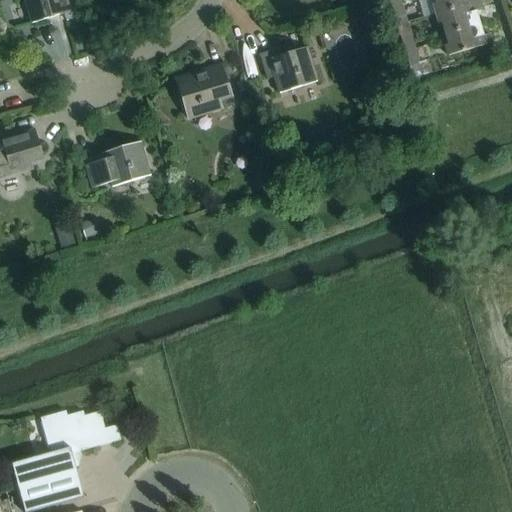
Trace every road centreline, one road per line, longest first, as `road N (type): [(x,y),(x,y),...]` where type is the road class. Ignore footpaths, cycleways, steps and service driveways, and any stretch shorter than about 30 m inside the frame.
road 1 (residential): [(78,82),(191,27),(209,0)]
road 2 (unclassified): [(236,511),(219,485),(191,473),(159,482),(139,511)]
